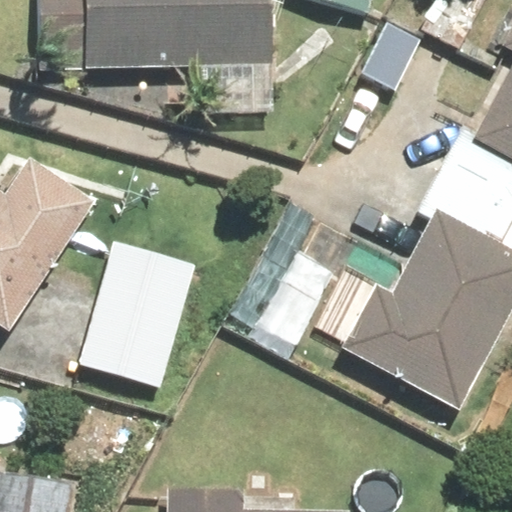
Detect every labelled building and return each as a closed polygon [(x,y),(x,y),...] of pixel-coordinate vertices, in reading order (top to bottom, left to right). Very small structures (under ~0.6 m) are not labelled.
[(33,0),(34,79),(264,77),(263,0),(33,0)] [(383,0),(307,0),(378,19),(383,0)] [(495,0),(446,0),(429,38),(470,56),(495,0)] [(511,174),(511,16),(494,54),(507,61),(463,150),(511,174)] [(0,338),(87,208),(21,164),(0,196),(0,338)] [(448,423),(511,300),(511,264),(423,219),(380,301),(364,292),(328,361),(448,423)] [(204,273),(125,251),(84,396),(163,418),(204,273)] [(79,511),(82,486),(0,475),(0,511),(79,511)] [(296,511),(296,498),(173,498),(173,511),(296,511)]
